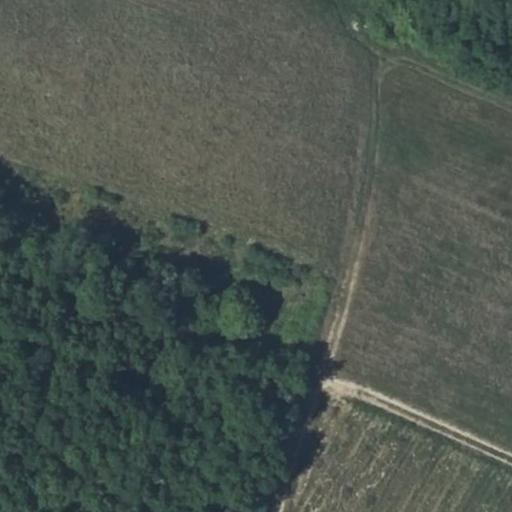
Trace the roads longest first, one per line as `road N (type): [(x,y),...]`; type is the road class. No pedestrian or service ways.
road 1 (track): [(277,511),(355,254),(373,112),(372,0)]
road 2 (track): [(511,466),(320,378)]
